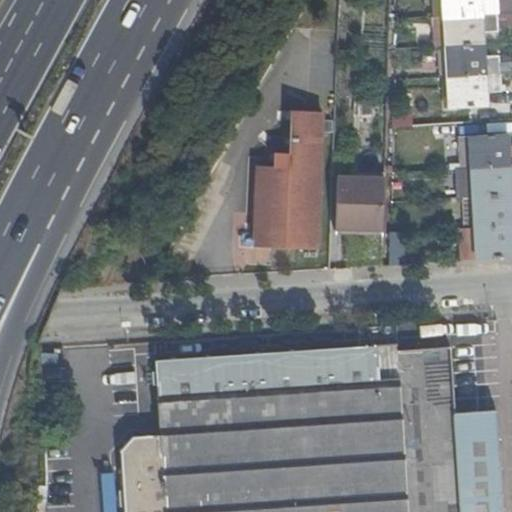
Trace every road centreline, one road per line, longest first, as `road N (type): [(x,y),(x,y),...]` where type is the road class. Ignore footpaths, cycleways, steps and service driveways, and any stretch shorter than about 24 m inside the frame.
road 1 (residential): [(511,287),(0,322)]
road 2 (motorway): [(27,208),(146,0)]
road 3 (motorway): [(0,369),(37,271),(27,208)]
